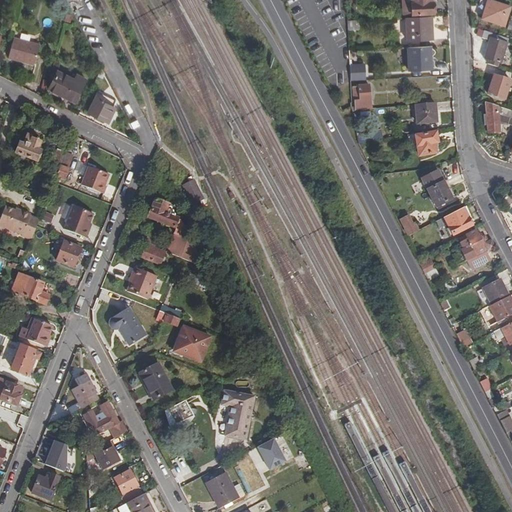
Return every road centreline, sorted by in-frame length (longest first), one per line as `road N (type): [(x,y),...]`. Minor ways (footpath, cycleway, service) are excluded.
road 1 (secondary): [(511,468),(270,0)]
road 2 (residential): [(0,86),(137,157),(140,168),(77,322)]
road 3 (residential): [(182,511),(77,322)]
road 4 (residential): [(77,322),(3,511)]
road 5 (unknown): [(100,0),(168,152),(187,165)]
road 6 (residential): [(458,0),(469,163)]
